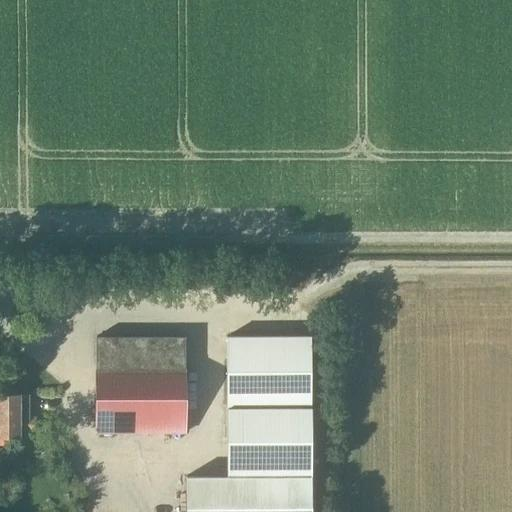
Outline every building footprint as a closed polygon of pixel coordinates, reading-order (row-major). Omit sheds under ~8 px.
[(184,331),(95,331),(95,434),(184,434),(184,331)] [(226,331),(226,401),(310,401),(310,331),(226,331)] [(36,432),(36,418),(19,418),(19,395),(0,395),(0,439),(19,439),(19,432),(36,432)] [(310,401),(226,401),(226,478),(310,477),(310,401)] [(185,478),(184,511),(310,511),(310,477),(226,478),(185,478)]
